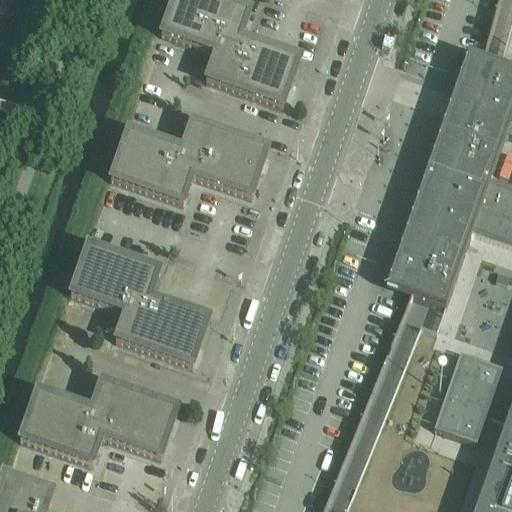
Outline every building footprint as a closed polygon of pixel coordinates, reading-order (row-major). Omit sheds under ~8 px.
[(241,46),(242,43),(250,19),(196,0),(175,0),(161,43),(215,62),(206,89),(283,116),(291,92),(300,67),(241,46)] [(480,67),(473,65),(467,62),(458,88),(451,109),(404,245),(386,297),(399,301),(410,305),(412,306),(445,317),(471,243),(474,242),(511,255),(511,411),(493,404),(503,377),(460,362),(433,438),(476,453),(486,425),(506,432),(478,511),(511,511),(511,193),(493,187),(491,184),(505,144),(511,146),(511,78),(503,75),(484,68),(480,67)] [(182,158),(127,139),(110,188),(183,213),(185,208),(192,186),(251,207),(268,157),(191,131),(182,158)] [(160,279),(88,254),(70,303),(125,322),(115,349),(192,376),(200,352),(209,327),(150,306),(160,279)] [(91,418),(37,399),(20,448),(92,474),(94,469),(102,447),(161,467),(169,441),(176,423),(178,418),(101,391),(91,418)] [(0,511),(41,511),(2,498),(0,505),(0,511)]
